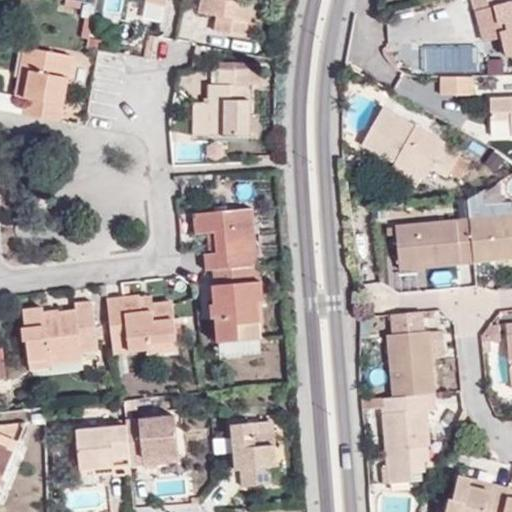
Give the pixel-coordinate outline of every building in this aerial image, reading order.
[(201,0),(200,12),(216,14),(214,29),(247,36),(252,3),(243,1),(242,0),(201,0)] [(511,0),(472,0),(475,10),(493,5),(498,23),(506,22),(508,29),(501,31),(502,37),(506,53),(511,52),(511,0)] [(475,10),(484,41),(502,37),(501,31),(508,29),(506,22),(498,23),(493,5),(475,10)] [(145,55),(152,57),(157,36),(149,34),(145,55)] [(35,48),(24,46),(19,76),(29,78),(35,48)] [(26,97),(24,114),(62,121),(74,55),(35,48),(29,78),(19,76),(16,95),(26,97)] [(397,49),(384,54),(392,62),(401,53),(397,49)] [(372,77),(370,76),(346,64),(343,90),(356,91),(359,87),(365,89),(372,77)] [(219,83),(210,83),(210,101),(210,134),(249,134),(249,69),(220,68),(219,83)] [(474,94),(474,75),(442,75),(442,94),(474,94)] [(511,96),(492,97),(492,120),(511,119),(511,134),(511,96)] [(194,101),(194,133),(210,134),(210,101),(194,101)] [(362,143),(395,162),(422,177),(426,179),(432,167),(448,177),(462,152),(384,106),(362,143)] [(411,185),(417,185),(422,177),(395,162),(391,169),(393,175),(411,185)] [(190,183),(206,182),(206,174),(175,175),(176,181),(190,183)] [(484,191),(469,200),(471,218),(511,214),(511,205),(485,208),(484,191)] [(206,270),(213,269),(257,265),(252,208),(195,213),(197,234),(208,233),(215,232),(216,252),(209,252),(205,252),(206,270)] [(511,214),(471,218),(397,225),(401,267),(475,260),(511,257),(511,214)] [(259,301),(264,301),(261,265),(257,265),(213,269),(214,284),(223,284),(225,301),(215,302),(210,303),(211,316),(218,316),(220,341),(260,337),(262,337),(259,301)] [(214,284),(215,302),(225,301),(223,284),(214,284)] [(154,303),(153,294),(141,296),(142,304),(154,303)] [(142,304),(141,296),(108,299),(114,352),(150,348),(150,344),(177,341),(177,337),(174,318),(172,301),(154,303),(142,304)] [(24,341),(27,341),(30,361),(50,359),(51,365),(84,361),(83,353),(98,351),(92,300),(75,301),(76,308),(59,310),(60,318),(45,320),(44,312),(44,306),(23,308),(26,326),(22,327),(24,341)] [(59,310),(44,312),(45,320),(60,318),(59,310)] [(390,334),(395,396),(436,393),(432,331),(427,332),(426,312),(394,314),(395,334),(390,334)] [(183,336),(181,317),(174,318),(177,337),(183,336)] [(500,324),(490,325),(487,329),(491,329),(492,340),(501,340),(501,336),(500,334),(500,324)] [(487,329),(482,336),(483,341),(492,340),(491,329),(487,329)] [(221,355),(261,352),(260,337),(220,341),(221,355)] [(177,341),(150,344),(150,348),(151,353),(178,351),(177,341)] [(31,371),(51,368),(51,365),(50,359),(30,361),(31,371)] [(436,393),(395,396),(361,398),(362,410),(384,408),(390,483),(412,481),(411,472),(410,447),(430,445),(427,409),(437,409),(436,393)] [(46,420),(46,407),(29,408),(31,421),(46,420)] [(181,460),(177,415),(129,419),(129,424),(133,464),(181,460)] [(268,466),(279,466),(275,421),(232,424),(236,470),(243,469),(244,486),(270,483),(268,466)] [(115,474),(133,473),(133,464),(129,424),(78,428),(81,466),(114,465),(115,474)] [(0,431),(0,443),(15,449),(19,439),(0,431)] [(0,485),(15,449),(0,443),(0,485)] [(425,460),(431,460),(430,445),(410,447),(411,472),(425,471),(425,460)] [(81,466),(82,477),(115,474),(114,465),(81,466)] [(455,475),(446,511),(504,511),(511,488),(495,484),(493,491),(470,485),(471,479),(455,475)] [(495,484),(471,479),(470,485),(493,491),(495,484)]
